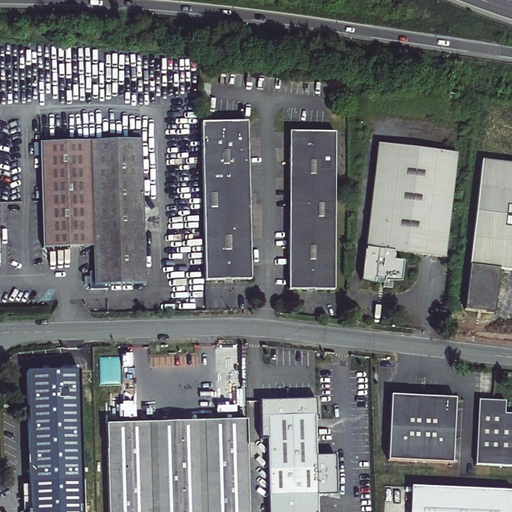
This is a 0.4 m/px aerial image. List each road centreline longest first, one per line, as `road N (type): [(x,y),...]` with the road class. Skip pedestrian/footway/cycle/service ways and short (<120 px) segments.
road 1 (residential): [(0,334),(245,328),(511,357)]
road 2 (motorway): [(57,0),(214,10),(511,52)]
road 3 (unknown): [(27,111),(152,110),(159,122),(157,288),(70,298)]
road 4 (unknown): [(265,329),(274,248),(271,102)]
road 5 (unknown): [(27,111),(29,281)]
road 6 (unknown): [(444,270),(426,304),(432,378),(437,387),(473,392)]
road 7 (unknown): [(209,329),(205,391),(141,394)]
